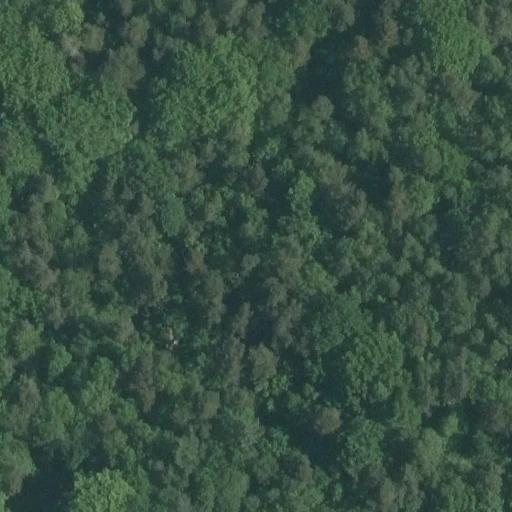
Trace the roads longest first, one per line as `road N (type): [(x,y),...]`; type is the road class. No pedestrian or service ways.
road 1 (track): [(267,99),(0,150)]
road 2 (track): [(511,53),(267,99)]
